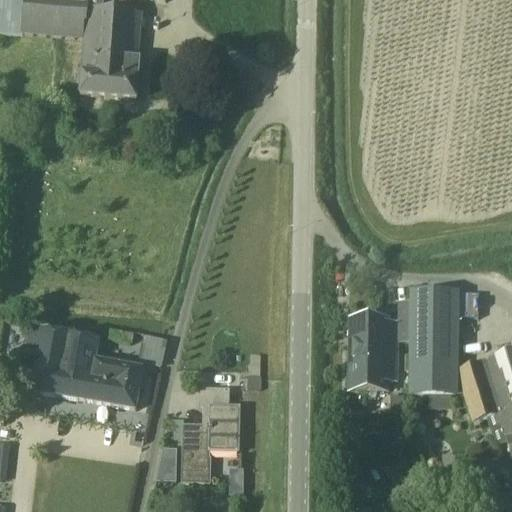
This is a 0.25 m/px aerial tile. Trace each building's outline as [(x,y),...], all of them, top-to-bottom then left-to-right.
[(137,102),(139,80),(142,62),(139,62),(142,16),(104,13),(105,0),(130,0),(167,4),(167,0),(24,0),(24,4),(0,1),(0,35),(21,37),(83,42),(80,76),(83,76),(81,97),(137,102)] [(459,295),(410,295),(409,306),(408,306),(408,346),(409,346),(408,400),(458,401),(458,382),(472,428),(497,420),(481,368),(458,374),(459,295)] [(408,346),(408,306),(397,306),(397,323),(350,323),(349,394),(388,395),(388,384),(396,384),(397,347),(408,346)] [(20,373),(24,374),(21,392),(31,394),(30,395),(136,415),(144,372),(95,363),(99,343),(32,331),(28,350),(24,349),(20,373)] [(134,337),(110,333),(108,343),(132,347),(134,337)] [(511,358),(481,368),(497,420),(498,419),(511,464),(511,358)] [(247,380),(247,394),(261,394),(261,380),(247,380)] [(230,394),(201,393),(200,409),(203,410),(203,430),(183,429),(182,486),(210,487),(210,462),(209,462),(209,455),(239,456),(240,410),(229,410),(230,394)] [(10,448),(0,447),(0,484),(5,485),(10,448)] [(466,457),(442,457),(442,471),(466,471),(466,457)] [(244,472),(229,472),(229,498),(244,499),(244,472)]
